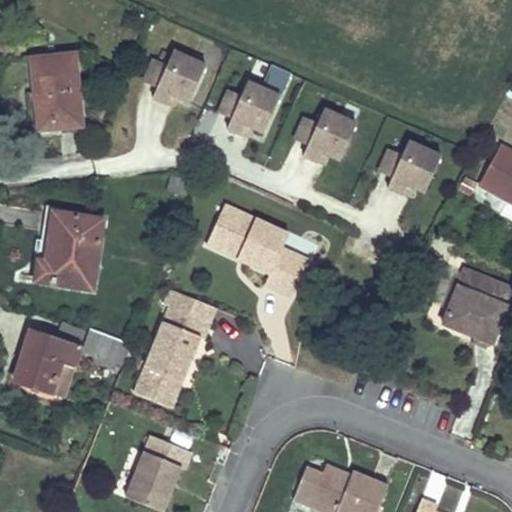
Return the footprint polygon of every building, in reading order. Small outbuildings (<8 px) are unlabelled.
[(189,104),(206,67),(173,52),(167,67),(157,89),(153,99),(168,106),(172,96),(179,99),(189,104)] [(80,127),(73,56),(31,60),(37,131),(80,127)] [(167,67),(154,61),(144,83),(157,89),(167,67)] [(264,135),(280,98),(247,83),(241,98),(231,120),(227,130),(242,137),(246,127),(253,130),(264,135)] [(241,98),(228,92),(218,114),(231,120),(241,98)] [(168,106),(175,109),(179,99),(172,96),(168,106)] [(340,163),(356,126),(324,111),(317,126),(307,148),(303,158),(318,165),(322,155),(329,158),(340,163)] [(317,126),(304,120),(294,142),(307,148),(317,126)] [(242,137),(249,140),(253,130),(246,127),(242,137)] [(425,194),(441,158),(408,143),(402,158),(392,180),(388,190),(403,196),(407,187),(414,190),(425,194)] [(511,155),(499,148),(477,186),(506,201),(499,213),(511,219),(511,155)] [(402,158),(389,152),(379,174),(392,180),(402,158)] [(318,165),(325,168),(329,158),(322,155),(318,165)] [(169,177),(165,193),(184,199),(189,183),(169,177)] [(403,196),(410,199),(414,190),(407,187),(403,196)] [(291,299),(308,263),(283,250),(289,237),(223,207),(206,245),(268,275),(263,286),(291,299)] [(90,292),(101,222),(52,214),(44,264),(37,263),(34,283),(90,292)] [(493,345),(511,299),(511,288),(466,270),(444,325),(473,336),(488,343),(493,345)] [(202,339),(209,322),(167,306),(143,366),(180,381),(198,337),(202,339)] [(108,361),(115,340),(89,330),(82,353),(108,361)] [(61,400),(79,347),(30,331),(22,355),(27,356),(22,369),(18,367),(12,384),(61,400)] [(487,347),(488,343),(473,336),(471,341),(487,347)] [(129,345),(115,340),(108,361),(121,366),(129,345)] [(27,356),(22,355),(18,367),(22,369),(27,356)] [(170,407),(180,381),(143,366),(133,392),(170,407)] [(182,468),(189,450),(149,434),(124,494),(161,510),(178,466),(182,468)] [(379,511),(391,484),(355,470),(354,473),(329,463),(325,472),(309,466),(299,490),(315,497),(311,506),(326,511),(379,511)] [(315,497),(299,490),(295,499),(311,506),(315,497)] [(436,511),(440,504),(424,497),(417,511),(436,511)]
